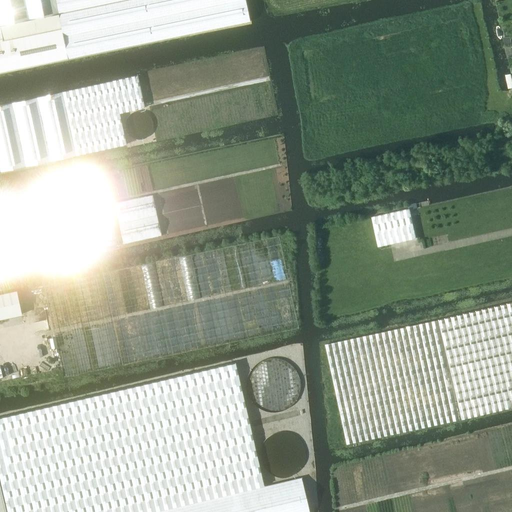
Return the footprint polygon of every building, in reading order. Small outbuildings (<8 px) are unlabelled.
[(0,0),(0,72),(250,22),(245,0),(0,0)] [(0,172),(26,166),(76,155),(126,144),(113,81),(64,91),(12,103),(0,105),(0,172)] [(138,111),(134,111),(131,113),(128,115),(126,118),(125,121),(124,125),(125,129),(126,132),(129,135),(131,137),(135,139),(138,139),(142,139),(145,138),(148,136),(151,133),(152,130),(153,126),(153,123),(152,119),(151,116),(148,114),(145,112),(141,111),(138,111)] [(0,270),(116,245),(101,178),(0,199),(0,270)] [(123,241),(162,234),(154,193),(116,200),(123,241)] [(372,217),(378,247),(416,238),(410,209),(372,217)] [(52,348),(57,347),(64,377),(123,365),(298,328),(278,237),(103,273),(44,285),(55,337),(49,338),(52,348)] [(0,318),(21,314),(20,307),(19,304),(16,291),(0,294),(0,318)] [(511,303),(437,321),(365,336),(325,345),(347,446),(459,420),(511,407),(511,303)] [(235,363),(0,417),(0,511),(309,511),(301,478),(264,486),(235,363)] [(263,465),(266,470),(269,473),(274,476),(281,477),(287,477),(293,475),(298,471),(302,467),(304,462),(305,457),(305,451),(303,445),(300,440),(295,436),(289,433),(284,432),(279,433),(274,434),(269,437),(264,442),(261,447),(260,454),(261,460),(263,465)]
